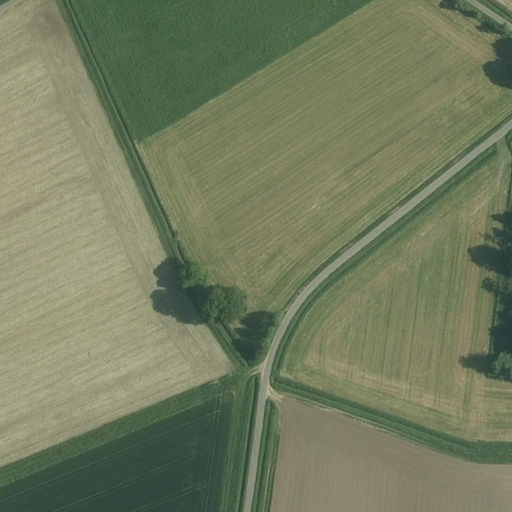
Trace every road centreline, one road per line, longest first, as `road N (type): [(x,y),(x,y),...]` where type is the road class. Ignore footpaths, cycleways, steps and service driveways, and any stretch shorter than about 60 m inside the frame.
road 1 (unclassified): [(247,511),(268,365),(302,298),(511,122)]
road 2 (track): [(268,365),(0,474)]
